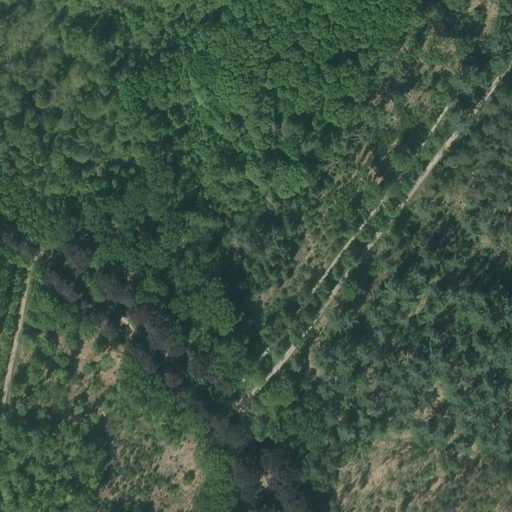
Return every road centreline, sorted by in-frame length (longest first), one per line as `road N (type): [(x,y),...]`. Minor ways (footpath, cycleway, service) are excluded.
road 1 (track): [(242,410),(511,60)]
road 2 (track): [(242,410),(293,397),(392,331),(511,224)]
road 3 (track): [(38,249),(226,407),(242,410)]
road 4 (track): [(0,408),(38,249)]
road 5 (track): [(242,410),(286,424),(324,511)]
